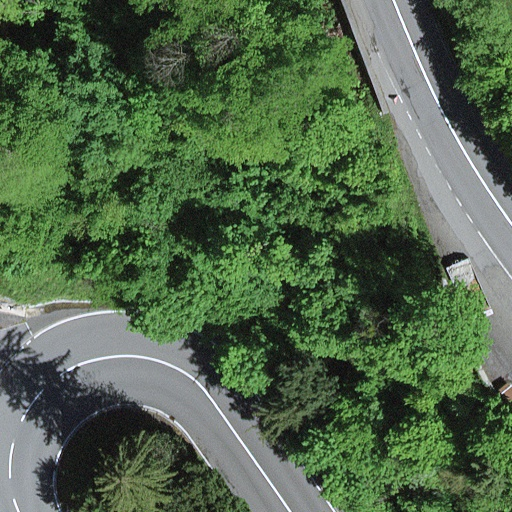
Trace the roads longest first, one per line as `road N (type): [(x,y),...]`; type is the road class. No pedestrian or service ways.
road 1 (primary): [(289,511),(221,411),(191,381),(156,363),(109,356),(63,368),(15,420),(4,469),(14,511)]
road 2 (primary): [(393,0),(434,96),(511,226)]
